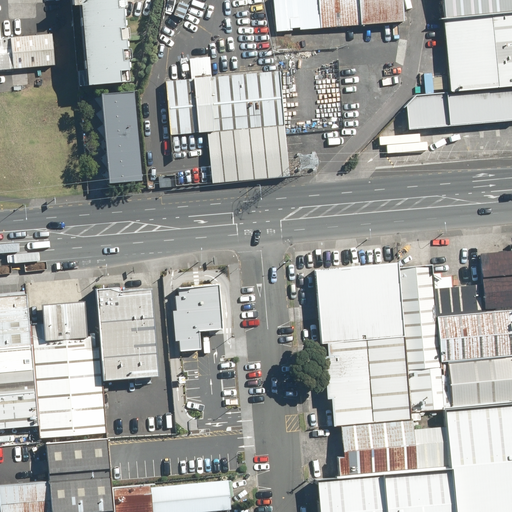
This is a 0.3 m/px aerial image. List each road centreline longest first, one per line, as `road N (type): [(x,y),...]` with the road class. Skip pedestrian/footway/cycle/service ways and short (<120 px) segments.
road 1 (unclassified): [(259,216),(285,511)]
road 2 (primary): [(0,239),(259,216)]
road 3 (primary): [(259,216),(511,195)]
